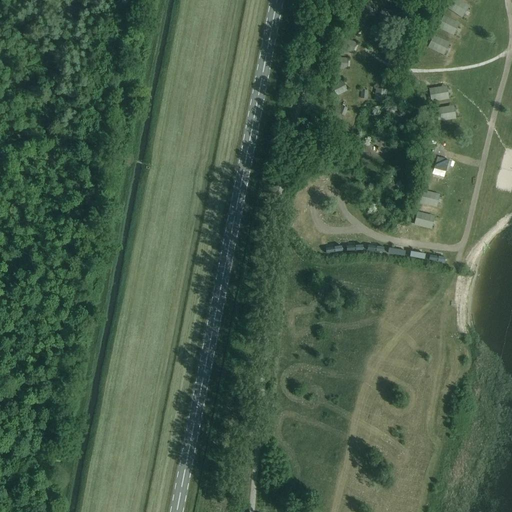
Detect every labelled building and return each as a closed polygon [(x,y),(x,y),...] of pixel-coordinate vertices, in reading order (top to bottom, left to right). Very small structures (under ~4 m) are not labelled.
[(448,12),(463,20),(469,8),(454,1),(448,12)] [(439,30),(455,38),(460,26),(445,19),(439,30)] [(428,49),(443,56),(449,45),(434,37),(428,49)] [(430,103),(448,102),(446,88),(428,90),(430,103)] [(436,123),(454,121),(453,108),(435,110),(436,123)] [(447,160),(435,157),(432,168),(444,172),(447,160)] [(420,206),(435,210),(439,196),(424,192),(420,206)] [(413,227),(429,232),(433,218),(417,213),(413,227)]
